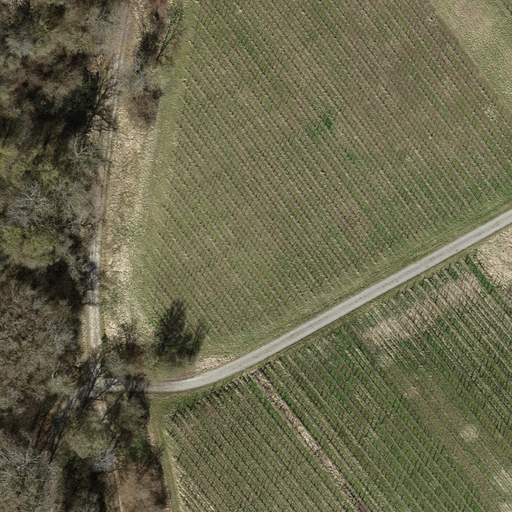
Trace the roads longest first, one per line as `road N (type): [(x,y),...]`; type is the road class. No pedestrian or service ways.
road 1 (track): [(511,216),(207,380),(96,385)]
road 2 (track): [(129,0),(97,197),(96,385)]
road 3 (track): [(45,511),(56,428),(96,385)]
road 4 (track): [(96,385),(120,511)]
